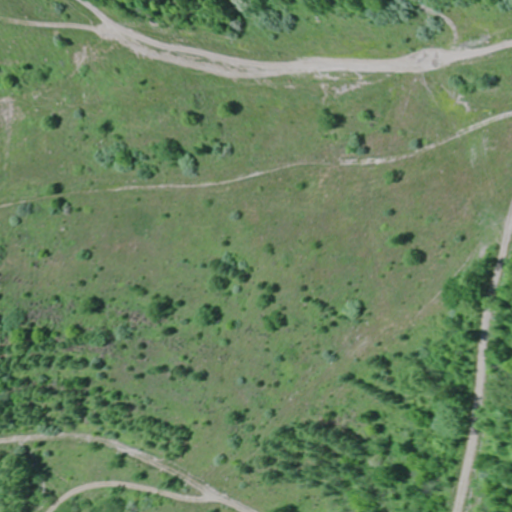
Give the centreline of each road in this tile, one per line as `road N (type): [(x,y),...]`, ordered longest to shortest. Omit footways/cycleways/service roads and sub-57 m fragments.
road 1 (track): [(0,438),(83,433),(271,511),(464,498),(511,249)]
road 2 (track): [(50,511),(93,481),(236,495)]
